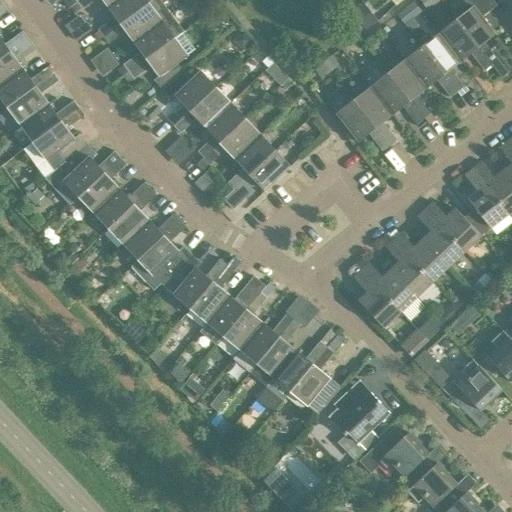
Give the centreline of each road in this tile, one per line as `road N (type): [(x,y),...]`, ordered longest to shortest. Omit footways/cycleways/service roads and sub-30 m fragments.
road 1 (residential): [(30,0),(161,167),(231,237),(304,276)]
road 2 (residential): [(304,276),(511,111)]
road 3 (residential): [(473,450),(411,389),(382,347),(304,276)]
road 4 (tertiary): [(85,511),(0,421)]
